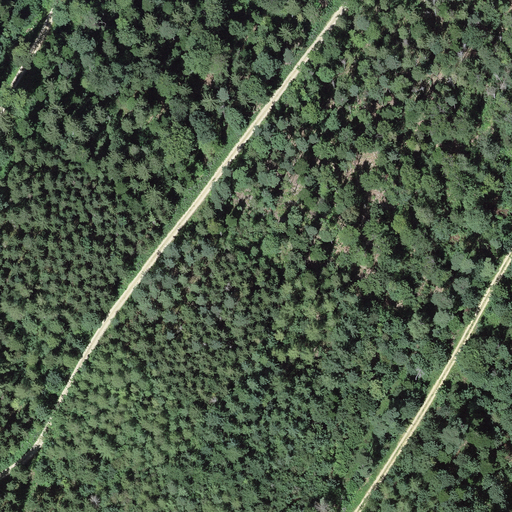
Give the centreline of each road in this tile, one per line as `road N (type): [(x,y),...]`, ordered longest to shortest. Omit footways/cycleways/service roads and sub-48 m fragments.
road 1 (track): [(348,0),(124,294),(38,440),(0,475)]
road 2 (track): [(511,249),(356,511)]
road 3 (track): [(58,0),(0,110)]
